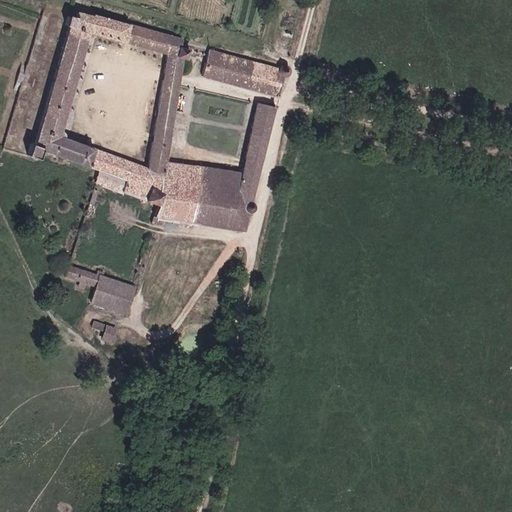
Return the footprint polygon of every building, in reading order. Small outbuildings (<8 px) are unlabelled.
[(181,43),(183,36),(93,11),(80,9),(78,16),(67,13),(65,22),(68,23),(33,140),(29,139),(25,153),(37,156),(39,148),(98,168),(93,182),(158,205),(151,225),(158,227),(162,217),(244,230),(248,214),(254,212),(256,208),(251,201),(274,105),(259,101),(242,171),(165,159),(183,53),(188,55),(190,45),(181,43)] [(210,47),(203,72),(276,93),(281,73),(289,67),(286,61),(279,61),(275,65),(210,47)] [(131,288),(129,287),(94,275),(65,265),(61,275),(92,285),(86,301),(97,305),(123,313),(131,288)] [(133,277),(98,265),(94,275),(129,287),(133,277)] [(89,329),(98,332),(100,326),(91,323),(89,329)] [(107,342),(111,329),(104,327),(99,340),(107,342)]
